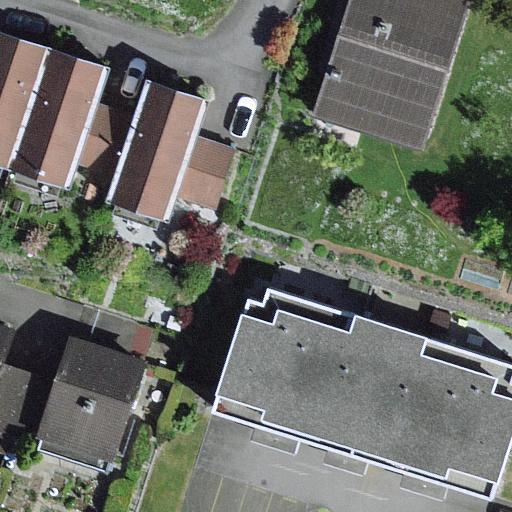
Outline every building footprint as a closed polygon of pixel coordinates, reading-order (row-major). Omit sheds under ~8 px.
[(469,3),(460,0),(352,0),(313,122),(423,154),(469,3)] [(49,51),(0,36),(0,170),(9,173),(49,51)] [(99,105),(110,71),(49,51),(9,173),(69,194),(78,166),(113,178),(134,117),(99,105)] [(209,106),(145,83),(134,117),(113,178),(104,205),(169,226),(179,197),(218,211),(237,151),(199,136),(209,106)] [(261,307),(244,302),(207,420),(491,506),(511,441),(511,368),(265,289),(261,307)] [(15,333),(0,328),(0,453),(5,455),(11,437),(30,374),(4,365),(15,333)] [(69,340),(55,383),(30,374),(11,437),(40,446),(37,455),(106,478),(109,467),(114,468),(147,365),(69,340)]
